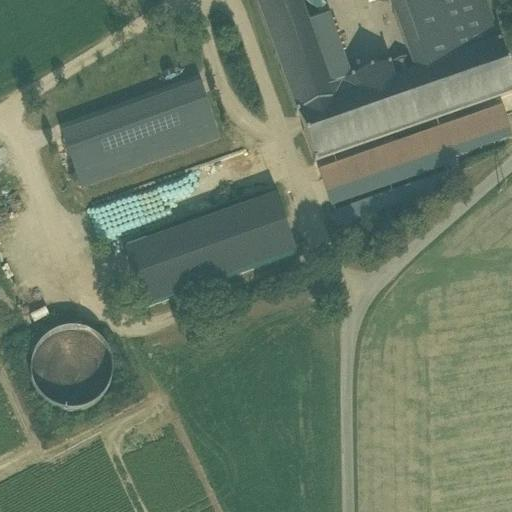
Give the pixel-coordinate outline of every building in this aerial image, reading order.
[(254,0),(296,115),(335,101),(330,88),(307,25),(298,0),(254,0)] [(388,0),(415,74),(499,45),(482,0),(388,0)] [(307,25),(330,88),(351,81),(329,18),(307,25)] [(415,74),(394,82),(335,101),(296,115),(314,166),(511,95),(511,79),(499,45),(415,74)] [(389,67),(351,81),(330,88),(335,101),(394,82),(389,67)] [(79,188),(217,138),(199,87),(60,137),(79,188)] [(56,111),(58,121),(89,112),(86,103),(56,111)] [(318,174),(330,210),(452,167),(450,161),(511,139),(501,109),(318,174)] [(64,131),(95,120),(91,112),(61,123),(64,131)] [(447,173),(333,213),(337,226),(452,186),(447,173)] [(105,238),(150,216),(137,187),(91,209),(105,238)] [(275,199),(124,253),(144,309),(295,255),(275,199)] [(56,411),(72,413),(87,410),(101,401),(109,387),(112,372),(109,356),(99,343),(86,334),(70,331),(54,335),(41,344),(33,357),(30,373),(33,389),(42,402),(56,411)]
